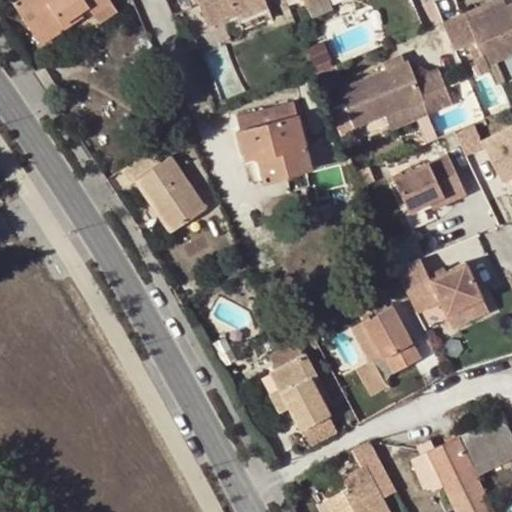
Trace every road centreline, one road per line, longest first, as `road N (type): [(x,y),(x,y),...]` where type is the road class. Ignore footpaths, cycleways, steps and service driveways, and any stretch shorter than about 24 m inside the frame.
road 1 (tertiary): [(0,107),(176,382),(236,499)]
road 2 (residential): [(236,499),(434,395),(511,383)]
